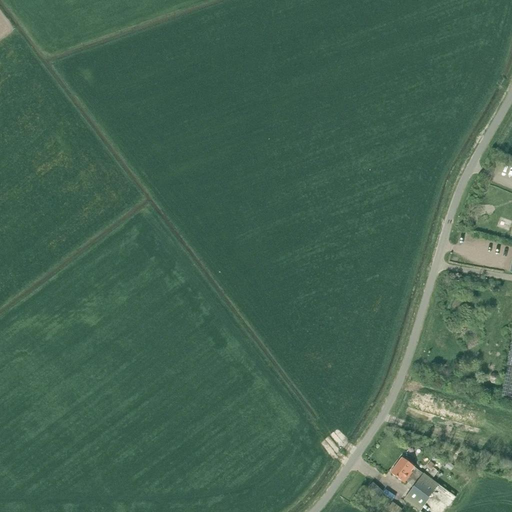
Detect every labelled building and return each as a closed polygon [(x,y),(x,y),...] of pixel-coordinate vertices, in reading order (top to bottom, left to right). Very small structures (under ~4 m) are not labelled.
[(490,376),(488,380),(491,383),(496,385),(499,382),(501,378),(498,375),(494,373),(490,376)] [(391,474),(404,483),(415,467),(402,458),(391,474)] [(431,462),(427,468),(431,472),(436,465),(431,462)] [(424,471),(400,504),(411,511),(456,511),(464,501),(424,471)] [(400,511),(402,510),(391,503),(388,508),(392,511),(400,511)]
